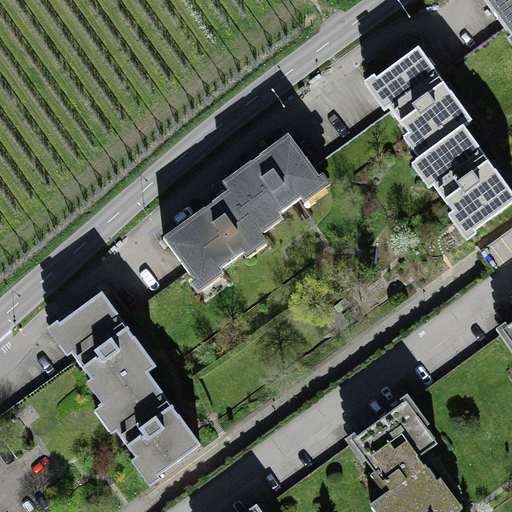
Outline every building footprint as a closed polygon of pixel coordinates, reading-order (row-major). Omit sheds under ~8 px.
[(511,0),(483,0),(511,38),(511,0)] [(370,84),(423,157),(462,129),(471,122),(418,50),(370,84)] [(511,202),(511,197),(462,129),(423,157),(416,162),(469,233),(511,202)] [(223,183),(229,190),(255,226),(265,218),(268,223),(311,191),(307,186),(318,177),(287,136),(223,183)] [(264,238),(255,226),(229,190),(162,240),(194,283),(207,273),(210,278),(264,238)] [(54,328),(106,401),(147,372),(155,366),(103,293),(54,328)] [(511,326),(504,332),(506,334),(414,401),(432,424),(511,366),(511,326)] [(200,446),(147,372),(106,401),(98,407),(142,469),(148,465),(156,477),(200,446)] [(434,443),(405,404),(352,443),(354,446),(265,511),(311,511),(369,470),(386,494),(368,507),(371,511),(447,511),(456,506),(426,465),(423,468),(415,457),(434,443)]
